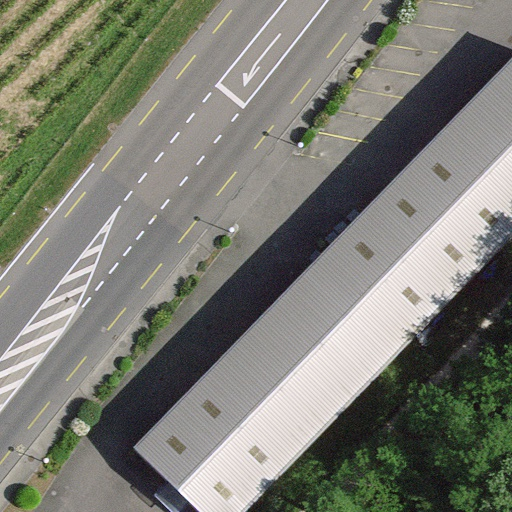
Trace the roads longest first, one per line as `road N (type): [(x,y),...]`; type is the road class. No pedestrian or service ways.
road 1 (primary): [(0,461),(105,330),(233,100)]
road 2 (primary): [(233,100),(42,290),(0,343)]
road 3 (primary): [(233,100),(310,0)]
